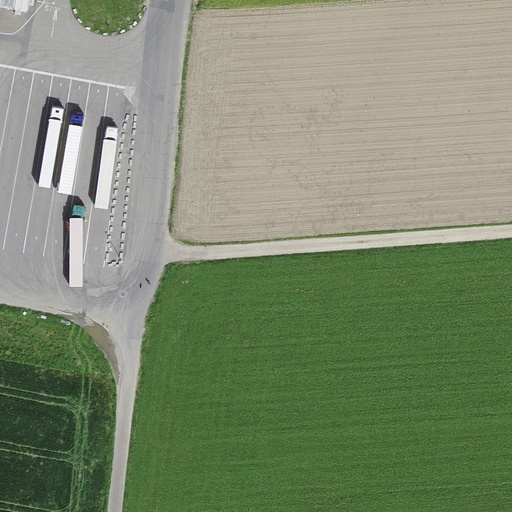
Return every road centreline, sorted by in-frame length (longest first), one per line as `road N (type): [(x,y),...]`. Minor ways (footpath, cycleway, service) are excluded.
road 1 (residential): [(120,511),(172,0)]
road 2 (unknown): [(0,31),(164,78)]
road 3 (unknown): [(140,316),(0,290)]
